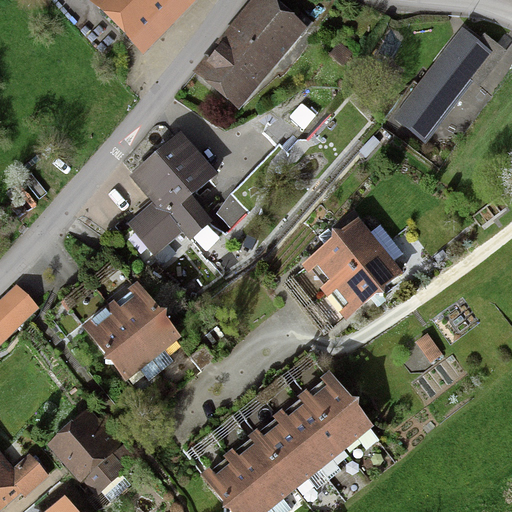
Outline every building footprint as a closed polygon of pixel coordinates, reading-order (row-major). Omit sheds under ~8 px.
[(109,0),(102,7),(135,39),(173,0),(109,0)] [(282,0),(267,0),(239,35),(269,61),(280,47),(285,52),(297,38),(291,34),(293,31),(301,37),(312,24),(282,0)] [(498,61),(463,34),(396,121),(424,142),(471,80),(479,86),(498,61)] [(235,101),(269,61),(239,35),(205,76),(235,101)] [(339,45),(331,56),(343,65),(351,54),(339,45)] [(210,178),(179,142),(137,179),(159,205),(121,237),(144,262),(182,228),(190,239),(204,220),(188,197),(210,178)] [(378,251),(391,240),(380,226),(366,237),(357,226),(343,238),(333,237),(332,246),(314,260),(334,286),(378,251)] [(378,251),(334,286),(355,311),(373,296),(383,298),(384,288),(398,277),(389,265),(403,254),(391,240),(378,251)] [(0,339),(31,311),(15,294),(0,308),(0,339)] [(117,317),(161,372),(173,362),(163,351),(177,340),(164,324),(165,316),(157,315),(142,297),(117,317)] [(161,372),(117,317),(92,338),(106,356),(105,364),(113,365),(126,381),(139,370),(149,382),(161,372)] [(427,336),(417,344),(430,362),(441,355),(427,336)] [(309,406),(344,449),(357,439),(366,451),(378,441),(356,413),(357,405),(349,404),(334,386),(309,406)] [(285,426),(328,481),(340,471),(331,460),(344,449),(309,406),(285,426)] [(119,448),(90,417),(58,446),(82,473),(79,475),(85,482),(80,487),(85,493),(90,488),(95,493),(99,490),(111,503),(131,484),(119,471),(123,467),(113,454),(119,448)] [(260,446),(295,489),(307,479),(317,490),(328,481),(285,426),(260,446)] [(235,466),(272,511),(289,511),(291,511),(282,499),(295,489),(260,446),(235,466)] [(0,507),(19,492),(23,497),(47,478),(30,458),(8,477),(0,467),(0,507)] [(272,511),(235,466),(210,486),(225,504),(223,511),(272,511)] [(74,511),(65,500),(50,511),(74,511)]
